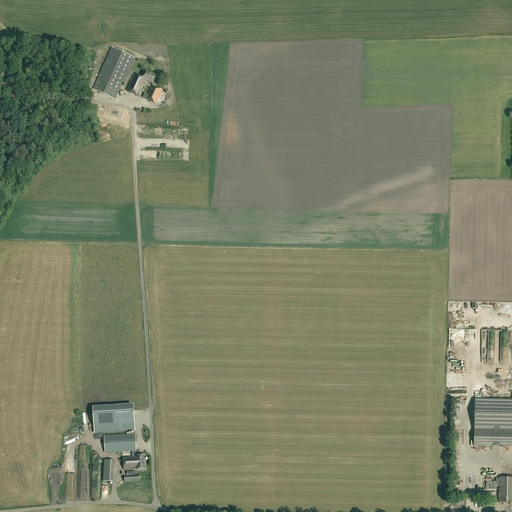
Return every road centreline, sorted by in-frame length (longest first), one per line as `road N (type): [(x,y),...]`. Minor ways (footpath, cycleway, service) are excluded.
road 1 (unclassified): [(157,507),(137,155)]
road 2 (unclassified): [(0,511),(103,501),(157,507)]
